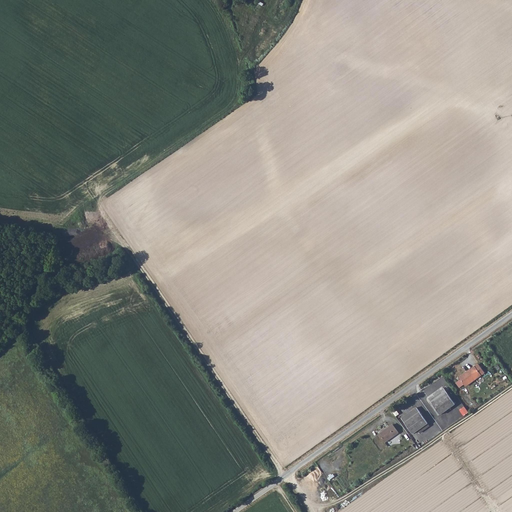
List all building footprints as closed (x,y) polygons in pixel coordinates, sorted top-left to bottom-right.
[(478,362),(459,375),(465,384),(484,371),(478,362)] [(438,390),(449,405),(455,402),(444,386),(438,390)] [(449,405),(438,390),(430,396),(440,411),(449,405)] [(412,430),(428,420),(417,404),(402,415),(412,430)] [(385,440),(399,430),(393,421),(379,431),(385,440)] [(305,476),(310,482),(323,472),(318,466),(305,476)]
